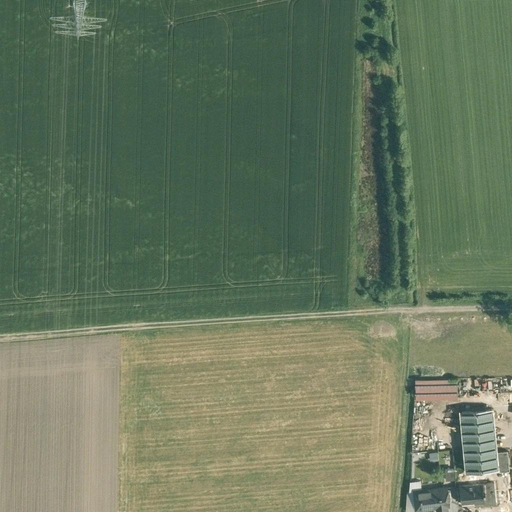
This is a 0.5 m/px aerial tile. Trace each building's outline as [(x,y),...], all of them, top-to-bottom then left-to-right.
[(413,398),(456,397),(456,378),(413,378),(413,398)] [(506,392),(490,393),(491,406),(507,404),(506,392)] [(492,408),(461,411),(467,472),(480,471),(497,469),(497,470),(509,469),(508,455),(496,456),(492,408)] [(453,468),(446,469),(447,480),(454,479),(453,468)] [(480,471),(467,472),(469,485),(482,484),(480,471)] [(469,485),(460,486),(462,505),(462,504),(475,503),(475,507),(476,507),(476,505),(482,504),(482,506),(497,505),(494,483),(482,484),(469,485)] [(447,487),(414,491),(415,504),(418,504),(418,509),(417,510),(418,510),(419,509),(437,507),(437,511),(440,511),(447,511),(447,506),(450,506),(447,487)]
